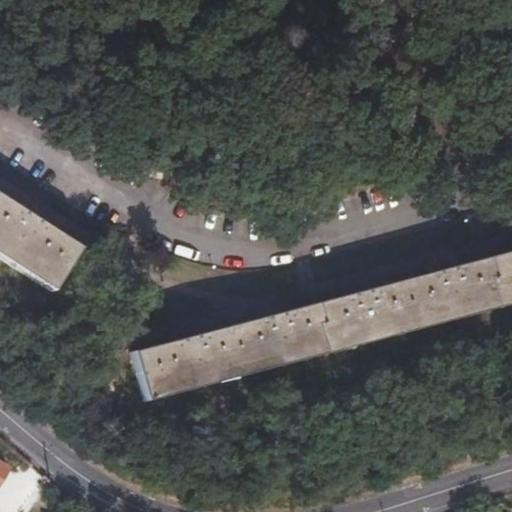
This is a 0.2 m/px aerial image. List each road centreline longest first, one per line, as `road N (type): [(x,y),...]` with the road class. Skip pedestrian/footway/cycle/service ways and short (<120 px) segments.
road 1 (track): [(321,0),(511,36)]
road 2 (tertiary): [(0,409),(63,466),(146,511)]
road 3 (tertiary): [(370,511),(511,469)]
